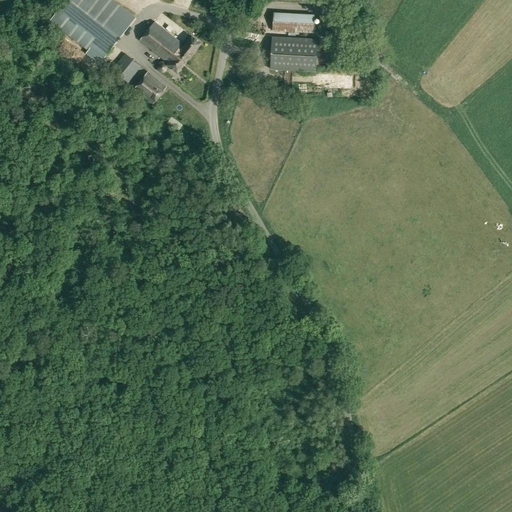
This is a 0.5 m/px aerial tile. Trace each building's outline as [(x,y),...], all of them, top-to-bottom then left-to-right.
[(62,27),(89,49),(86,53),(99,63),(102,59),(134,19),(108,0),(65,0),(51,19),(62,27)] [(272,30),(313,32),(314,14),(273,12),(272,30)] [(167,65),(177,73),(201,43),(192,36),(184,46),(154,22),(140,40),(169,63),(167,65)] [(271,69),(316,71),(317,39),(272,37),(271,69)] [(104,78),(121,91),(141,67),(124,54),(104,78)] [(162,73),(163,73),(164,73),(164,72),(165,72),(166,72),(166,71),(167,71),(167,70),(167,69),(168,69),(168,68),(168,67),(168,66),(167,65),(167,64),(166,63),(165,63),(165,62),(164,62),(163,62),(162,62),(161,62),(160,62),(160,63),(159,63),(158,63),(158,64),(158,65),(157,65),(157,66),(157,67),(157,68),(157,69),(157,70),(158,70),(158,71),(159,72),(160,72),(161,73),(162,73)] [(134,90),(152,105),(167,86),(148,72),(134,90)]
